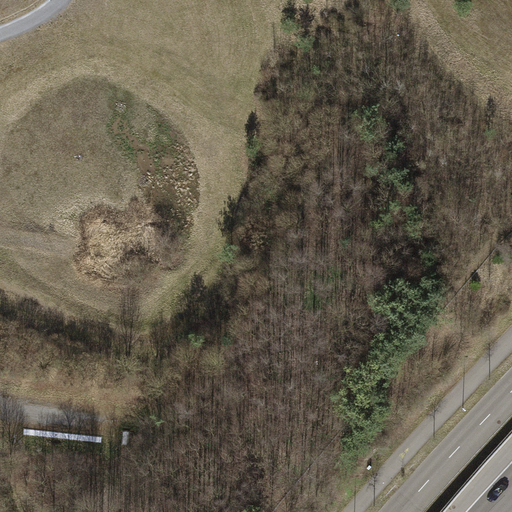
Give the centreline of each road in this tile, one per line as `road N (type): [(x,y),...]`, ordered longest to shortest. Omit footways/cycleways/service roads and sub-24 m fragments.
road 1 (track): [(0,291),(131,340),(164,334),(218,275)]
road 2 (primary): [(511,391),(401,511)]
